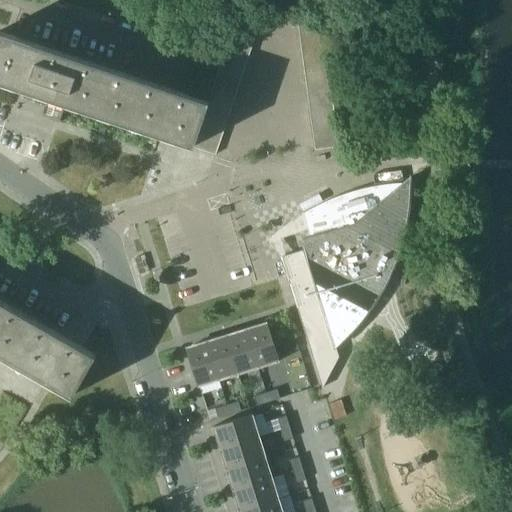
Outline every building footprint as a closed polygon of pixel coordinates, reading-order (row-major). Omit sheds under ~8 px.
[(237,15),(260,22),(264,11),(241,4),(237,15)] [(256,33),(260,22),(237,15),(234,26),(256,33)] [(300,34),(323,31),(322,19),(298,23),(300,34)] [(253,44),(256,33),(234,26),(230,37),(253,44)] [(161,137),(175,141),(193,147),(197,136),(201,125),(204,114),(208,103),(209,101),(190,95),(190,94),(177,90),(0,31),(0,82),(161,136),(161,137)] [(300,34),(301,46),(325,43),(323,31),(300,34)] [(249,55),(253,44),(230,37),(226,48),(249,55)] [(303,57),(327,54),(325,43),(301,46),(303,57)] [(245,66),(249,55),(226,48),(223,59),(245,66)] [(303,57),(305,69),(328,66),(327,54),(303,57)] [(242,77),(245,66),(223,59),(219,70),(242,77)] [(306,81),(330,77),(328,66),(305,69),(306,81)] [(238,88),(242,77),(219,70),(215,81),(238,88)] [(306,81),(308,92),(331,89),(330,77),(306,81)] [(234,99),(238,88),(215,81),(212,92),(234,99)] [(309,104),(333,101),(331,89),(308,92),(309,104)] [(231,110),(234,99),(212,92),(209,101),(208,103),(231,110)] [(309,104),(311,115),(335,112),(333,101),(309,104)] [(231,110),(208,103),(204,114),(227,121),(231,110)] [(313,127),(336,124),(335,112),(311,115),(313,127)] [(227,121),(204,114),(201,125),(223,132),(227,121)] [(313,127),(314,139),(338,135),(336,124),(313,127)] [(220,143),(223,132),(201,125),(197,136),(220,143)] [(314,139),(316,150),(339,147),(338,135),(314,139)] [(216,154),(220,143),(197,136),(193,147),(216,154)] [(392,183),(379,185),(361,189),(356,190),(345,194),(335,197),(327,201),(321,204),(309,210),(304,213),(311,237),(302,240),(305,249),(282,256),(323,388),(339,357),(336,347),(344,340),(349,335),(353,331),(359,324),(362,321),(367,314),(372,307),(377,300),(382,291),(385,287),(389,278),(393,270),(395,265),(397,260),(400,253),(402,246),(403,241),(405,234),(406,228),(407,222),(408,214),(410,203),(410,197),(411,187),(410,187),(410,177),(404,183),(392,183)] [(95,354),(66,337),(0,298),(0,355),(71,396),(95,354)] [(279,359),(267,323),(255,327),(254,325),(253,325),(254,327),(247,329),(246,327),(245,327),(258,368),(259,368),(258,366),(276,360),(277,362),(278,362),(278,360),(279,359)] [(279,340),(290,336),(287,325),(275,328),(279,340)] [(258,368),(245,327),(245,328),(246,330),(239,332),(238,330),(237,330),(238,332),(227,335),(227,333),(226,334),(239,374),(239,372),(257,366),(257,368),(258,368)] [(216,339),(215,337),(214,337),(215,339),(208,342),(207,339),(207,340),(219,380),(220,380),(219,378),(237,372),(238,374),(239,374),(226,334),(225,334),(226,336),(216,339)] [(207,340),(206,340),(207,342),(200,344),(199,342),(198,342),(199,344),(186,348),(197,385),(198,384),(199,386),(200,386),(200,384),(218,378),(219,380),(207,340)] [(285,341),(274,344),(278,355),(288,351),(285,341)] [(277,389),(266,392),(269,402),(280,398),(277,389)] [(257,405),(269,402),(266,392),(254,396),(257,405)] [(230,414),(241,410),(238,401),(227,405),(230,414)] [(230,414),(227,405),(215,408),(218,418),(230,414)] [(253,415),(251,415),(251,414),(215,426),(215,427),(213,428),(213,429),(215,428),(217,435),(215,436),(216,437),(218,436),(221,447),(219,448),(219,449),(260,436),(260,435),(258,436),(252,417),(254,416),(253,415)] [(277,418),(280,430),(290,427),(286,415),(277,418)] [(293,438),(290,427),(280,430),(284,441),(293,438)] [(260,436),(219,449),(220,449),(222,449),(224,456),(222,456),(222,457),(224,457),(228,468),(226,469),(266,457),(266,456),(264,457),(258,437),(260,437),(260,436)] [(232,489),(232,490),(273,477),(271,477),(265,458),(267,457),(266,457),(226,469),(226,470),(228,469),(230,476),(228,477),(229,478),(231,477),(234,489),(232,489)] [(303,468),(299,457),(289,460),(293,471),(303,468)] [(303,468),(293,471),(297,483),(306,480),(303,468)] [(273,478),(273,477),(232,490),(233,491),(235,490),(237,497),(235,497),(235,499),(237,498),(241,509),(239,510),(239,511),(279,498),(279,497),(277,498),(271,479),(273,478)] [(280,498),(279,498),(239,511),(241,511),(281,511),(277,499),(280,498)] [(305,511),(306,511),(315,509),(312,498),(302,501),(305,511)]
